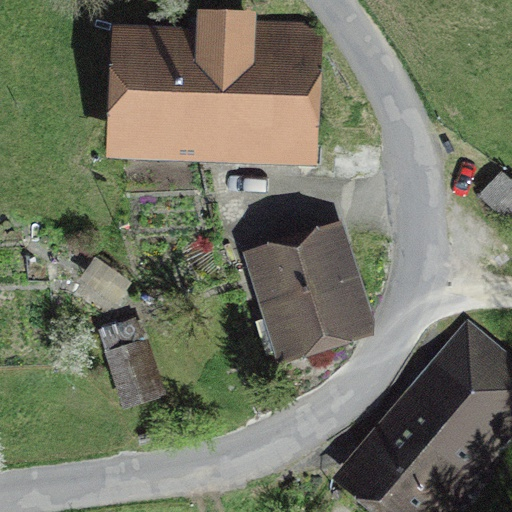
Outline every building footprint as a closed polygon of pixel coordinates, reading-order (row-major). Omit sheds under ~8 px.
[(131,36),(125,132),(315,140),(318,61),(291,60),(292,26),(244,24),(245,16),(207,14),(207,38),(131,36)] [(484,195),(511,221),(511,186),(502,176),(484,195)] [(266,354),(360,325),(333,239),(260,261),(277,315),(256,321),(266,354)] [(156,396),(134,324),(101,334),(125,406),(156,396)] [(351,480),(389,511),(420,511),(480,446),(477,443),(511,403),(511,372),(499,361),(502,357),(467,326),(447,346),(459,356),(351,480)]
